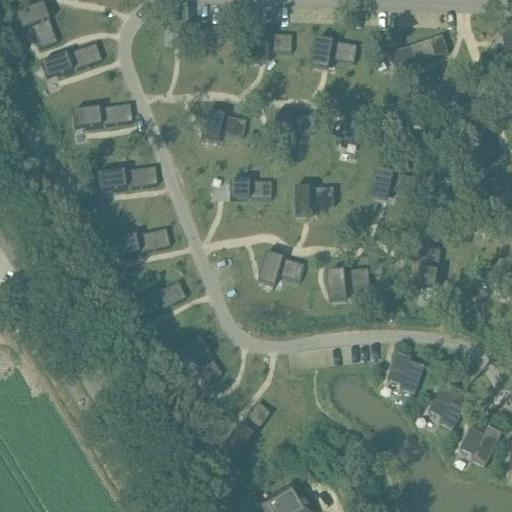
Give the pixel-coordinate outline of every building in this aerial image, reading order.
[(42,7),(26,14),(40,52),(57,46),(42,7)] [(180,30),(179,48),(221,49),(221,31),(180,30)] [(250,38),(249,55),(267,56),(290,57),(291,39),(250,38)] [(441,38),(389,57),(395,74),(448,54),(441,38)] [(315,51),(314,60),(331,63),(354,67),(357,50),(317,43),(315,51)] [(511,45),(503,47),(505,65),(511,64),(511,45)] [(95,47),(51,63),(56,80),(101,64),(95,47)] [(23,58),(12,63),(16,71),(27,66),(23,58)] [(460,83),(412,111),(421,127),(469,98),(460,83)] [(350,106),(341,146),(359,150),(367,109),(350,106)] [(129,108),(83,115),(85,132),(132,126),(129,108)] [(205,116),(202,133),(219,137),(242,141),(246,124),(205,116)] [(273,118),(273,136),(291,137),(314,137),(315,120),(273,118)] [(322,132),(321,144),(329,145),(330,133),(322,132)] [(249,137),(247,149),(255,150),(257,138),(249,137)] [(482,137),(447,167),(458,181),(494,150),(482,137)] [(97,164),(85,165),(86,173),(98,172),(97,164)] [(155,171),(108,177),(110,194),(157,188),(155,171)] [(378,172),(374,190),(391,194),(414,200),(418,182),(378,172)] [(230,185),(229,203),(271,203),(271,186),(230,185)] [(511,192),(510,189),(468,209),(476,225),(511,207),(511,192)] [(335,191),(293,191),(293,209),(296,209),(311,209),(335,209),(335,191)] [(409,205),(406,217),(414,219),(418,207),(409,205)] [(166,233),(119,243),(123,260),(169,250),(166,233)] [(423,250),(419,291),(436,293),(441,252),(423,250)] [(511,255),(483,274),(493,289),(511,277),(511,255)] [(265,257),(260,274),(299,286),(304,269),(265,257)] [(369,272),(328,276),(329,294),(333,293),(347,292),(370,290),(369,272)] [(115,276),(103,278),(104,287),(116,284),(115,276)] [(178,286),(135,306),(143,322),(185,302),(178,286)] [(198,344),(183,354),(193,369),(207,388),(222,378),(198,344)] [(400,392),(415,397),(425,369),(410,364),(412,361),(398,356),(388,384),(401,388),(400,392)] [(439,425),(454,433),(472,399),(458,391),(455,396),(443,390),(430,414),(442,421),(439,425)] [(188,401),(178,408),(183,415),(193,408),(188,401)] [(257,406),(224,451),(238,462),(271,417),(257,406)] [(471,463),(485,470),(503,436),(488,429),(485,433),(473,428),(461,452),(473,459),(471,463)] [(307,471),(298,476),(302,484),(312,478),(307,471)] [(314,511),(296,483),(258,507),(260,511),(314,511)]
